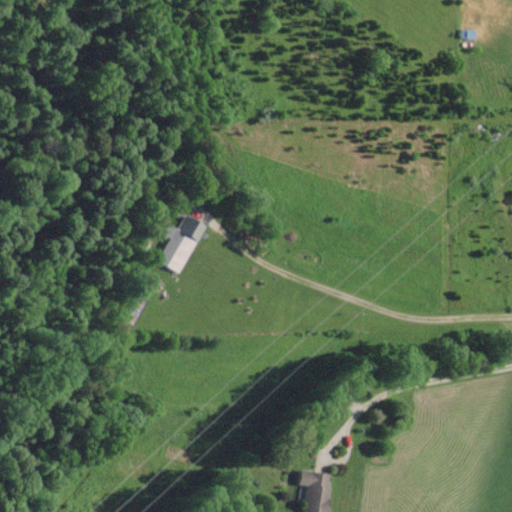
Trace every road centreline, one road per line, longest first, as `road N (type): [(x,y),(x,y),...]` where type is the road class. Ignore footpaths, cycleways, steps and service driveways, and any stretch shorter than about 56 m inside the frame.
road 1 (residential): [(511,317),(415,317),(296,278),(199,213),(187,213)]
road 2 (residential): [(321,455),(353,412),(394,387),(511,365)]
